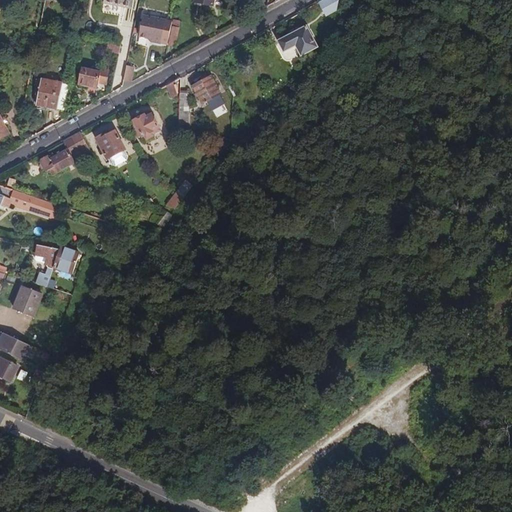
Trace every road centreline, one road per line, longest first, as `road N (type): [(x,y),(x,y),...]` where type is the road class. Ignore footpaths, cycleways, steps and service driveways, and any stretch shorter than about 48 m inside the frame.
road 1 (residential): [(297,0),(0,164)]
road 2 (tertiary): [(0,418),(196,511)]
